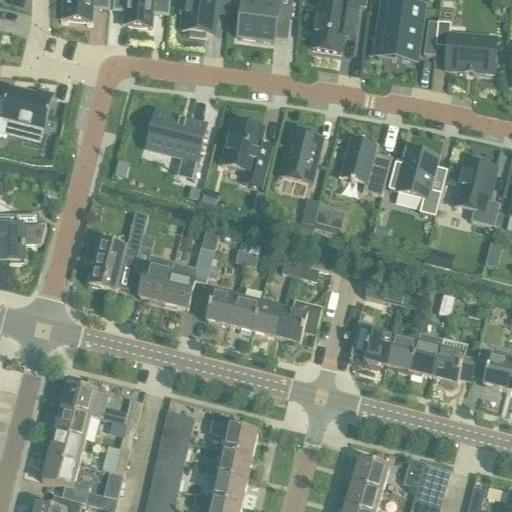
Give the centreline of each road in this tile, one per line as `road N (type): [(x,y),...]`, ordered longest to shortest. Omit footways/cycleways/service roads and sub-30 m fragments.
road 1 (residential): [(511,128),(151,69),(117,70),(106,82)]
road 2 (tertiary): [(321,404),(41,334)]
road 3 (tertiary): [(511,451),(321,404)]
road 4 (residential): [(0,503),(41,334)]
road 5 (residential): [(40,0),(30,65),(106,82)]
road 6 (residential): [(41,334),(75,202)]
road 7 (residential): [(321,404),(350,280)]
road 8 (residential): [(106,82),(75,202)]
